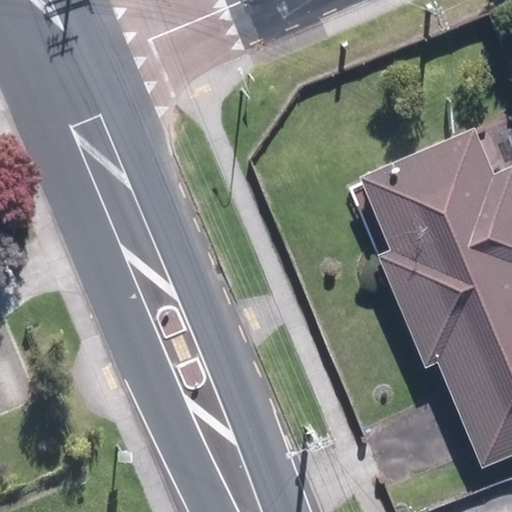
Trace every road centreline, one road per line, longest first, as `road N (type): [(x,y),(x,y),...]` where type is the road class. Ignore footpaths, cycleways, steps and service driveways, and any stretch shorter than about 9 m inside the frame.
road 1 (tertiary): [(72,71),(251,511)]
road 2 (residential): [(240,0),(72,71)]
